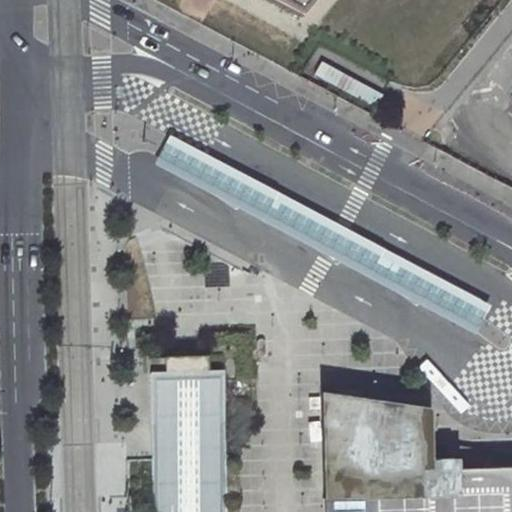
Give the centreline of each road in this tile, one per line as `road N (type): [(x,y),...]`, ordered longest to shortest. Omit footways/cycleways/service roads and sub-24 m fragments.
road 1 (tertiary): [(511,269),(116,49),(19,35)]
road 2 (primary): [(22,511),(19,35)]
